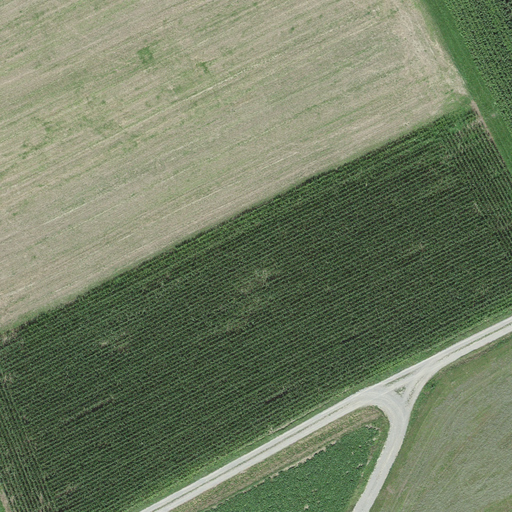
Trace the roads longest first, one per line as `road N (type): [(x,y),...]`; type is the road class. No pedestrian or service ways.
road 1 (track): [(159,511),(511,329)]
road 2 (track): [(439,0),(511,152)]
road 3 (track): [(437,364),(361,511)]
